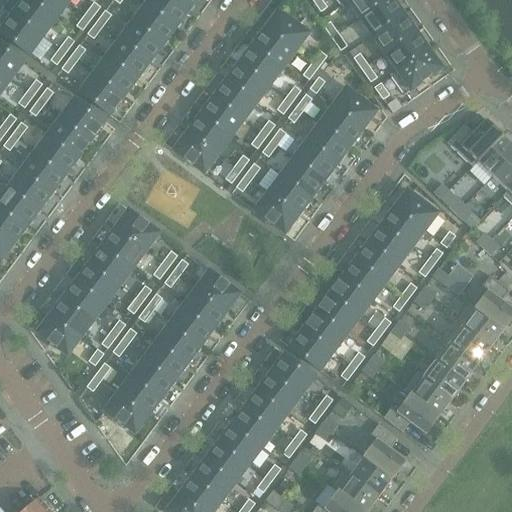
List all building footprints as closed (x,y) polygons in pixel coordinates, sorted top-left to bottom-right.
[(56,21),(28,0),(23,0),(12,15),(43,38),(56,21)] [(69,3),(64,0),(28,0),(56,21),(69,3)] [(188,12),(172,0),(149,0),(145,6),(175,29),(188,12)] [(197,0),(172,0),(188,12),(197,0)] [(327,8),(320,0),(313,0),(312,1),(320,13),(327,8)] [(347,3),(350,0),(335,0),(341,8),(348,4),(347,3)] [(360,20),(388,0),(350,0),(347,3),(348,4),(360,20)] [(372,38),(404,15),(392,0),(388,0),(360,20),(372,38)] [(91,20),(100,9),(94,4),(85,16),(91,20)] [(175,29),(145,6),(132,23),(163,46),(175,29)] [(309,34),(278,11),(264,30),(295,53),(309,34)] [(102,29),(111,17),(105,12),(96,24),(102,29)] [(43,38),(12,15),(0,30),(0,34),(29,56),(43,38)] [(384,56),(416,33),(404,15),(372,38),(384,56)] [(82,32),(91,20),(85,16),(76,27),(82,32)] [(163,46),(132,23),(119,41),(149,64),(163,46)] [(338,35),(330,23),(323,28),(332,40),(338,35)] [(93,41),(102,29),(96,24),(87,36),(93,41)] [(295,53),(264,30),(251,47),(282,70),(295,53)] [(397,73),(429,51),(416,33),(384,56),(396,72),(397,73)] [(347,48),(338,35),(332,40),(340,52),(347,48)] [(65,55),(74,43),(68,38),(59,50),(65,55)] [(149,64),(119,41),(106,58),(136,81),(149,64)] [(24,63),(0,44),(0,72),(11,81),(24,63)] [(77,63),(85,51),(79,46),(70,58),(77,63)] [(282,70),(251,47),(238,64),(269,87),(282,70)] [(56,67),(65,55),(59,50),(50,62),(56,67)] [(404,96),(442,69),(429,51),(397,73),(396,72),(389,77),(404,96)] [(318,70),(327,58),(320,53),(311,65),(318,70)] [(368,67),(360,55),(353,60),(362,72),(368,67)] [(68,75),(77,63),(70,58),(61,70),(68,75)] [(136,81),(106,58),(93,75),(123,98),(136,81)] [(269,87),(238,64),(225,82),(256,105),(269,87)] [(309,82),(318,70),(311,65),(302,77),(309,82)] [(377,79),(368,67),(362,72),(370,84),(377,79)] [(0,94),(11,81),(0,72),(0,94)] [(123,98),(93,75),(79,94),(110,117),(123,98)] [(316,96),(325,84),(318,79),(309,91),(316,96)] [(33,98),(42,86),(36,81),(27,93),(33,98)] [(256,105),(225,82),(212,99),(243,122),(256,105)] [(389,96),(381,85),(374,89),(382,101),(389,96)] [(292,104),(301,92),(294,88),(285,99),(292,104)] [(44,106),(53,94),(47,89),(38,101),(44,106)] [(376,112),(346,89),(332,107),(363,130),(376,112)] [(24,110),(33,98),(27,93),(18,105),(24,110)] [(303,113),(312,101),(305,96),(296,108),(303,113)] [(243,122),(212,99),(200,116),(230,139),(243,122)] [(283,116),(292,104),(285,99),(276,111),(283,116)] [(105,123),(74,100),(60,118),(91,141),(105,123)] [(35,118),(44,106),(38,101),(29,113),(35,118)] [(363,130),(332,107),(319,125),(350,148),(363,130)] [(294,125),(303,113),(296,108),(288,120),(294,125)] [(7,132),(16,121),(10,116),(1,128),(7,132)] [(230,139),(200,116),(187,133),(217,156),(230,139)] [(91,141),(60,118),(48,136),(78,159),(91,141)] [(477,163),(502,136),(485,120),(472,135),(463,127),(446,144),(472,169),(477,163)] [(266,139),(275,127),(268,122),(259,134),(266,139)] [(18,141),(27,129),(21,124),(12,136),(18,141)] [(350,148),(319,125),(306,142),(337,165),(350,148)] [(277,147),(286,135),(279,130),(271,142),(277,147)] [(217,156),(187,133),(173,152),(204,175),(217,156)] [(257,151),(266,139),(259,134),(251,146),(257,151)] [(9,152),(18,141),(12,136),(3,148),(9,152)] [(78,159),(48,136),(35,153),(65,176),(78,159)] [(492,178),(511,157),(511,145),(502,136),(477,163),(492,178)] [(268,159),(277,147),(271,142),(262,154),(268,159)] [(337,165),(306,142),(293,159),(324,182),(337,165)] [(65,176),(35,153),(22,170),(52,193),(65,176)] [(240,174),(249,162),(242,157),(234,169),(240,174)] [(508,193),(511,188),(511,157),(492,178),(507,192),(508,193)] [(324,182),(293,159),(280,177),(311,200),(324,182)] [(251,182),(260,170),(253,165),(245,177),(251,182)] [(231,185),(240,174),(234,169),(225,181),(231,185)] [(52,193),(22,170),(9,187),(39,210),(52,193)] [(242,194),(251,182),(245,177),(236,189),(242,194)] [(311,200),(280,177),(267,194),(298,217),(311,200)] [(440,200),(449,192),(441,185),(433,194),(440,200)] [(39,210),(9,187),(0,198),(0,207),(26,228),(39,210)] [(511,207),(511,188),(508,193),(507,192),(502,198),(511,207)] [(437,214),(407,191),(393,210),(424,233),(437,214)] [(298,217),(267,194),(254,212),(284,235),(298,217)] [(456,216),(465,207),(457,200),(449,209),(456,216)] [(26,228),(0,207),(0,234),(13,245),(26,228)] [(480,221),(465,207),(456,216),(472,230),(480,221)] [(424,233),(393,210),(380,227),(411,250),(424,233)] [(159,234),(128,211),(115,229),(146,252),(159,234)] [(411,250),(380,227),(367,244),(398,267),(411,250)] [(146,252),(115,229),(102,247),(133,270),(146,252)] [(483,250),(494,238),(486,232),(476,243),(483,250)] [(446,250),(455,239),(455,238),(449,233),(440,245),(446,250)] [(0,262),(13,245),(0,234),(0,262)] [(490,257),(501,245),(494,238),(483,250),(490,257)] [(398,267),(367,244),(354,261),(385,284),(398,267)] [(133,270),(102,247),(89,264),(120,287),(133,270)] [(433,267),(441,256),(442,255),(436,250),(427,262),(433,267)] [(168,269),(177,257),(171,253),(162,264),(168,269)] [(179,278),(188,266),(182,261),(173,273),(179,278)] [(385,284),(354,261),(341,279),(372,302),(385,284)] [(425,279),(433,267),(427,262),(418,274),(425,279)] [(120,287),(89,264),(76,281),(107,304),(120,287)] [(159,281),(168,269),(162,264),(153,276),(159,281)] [(442,285),(448,277),(438,270),(432,278),(442,285)] [(240,295),(209,271),(195,290),(226,313),(240,295)] [(170,290),(179,278),(173,273),(164,285),(170,290)] [(511,320),(511,309),(501,301),(509,292),(489,277),(481,288),(487,292),(475,308),(474,309),(504,331),(511,320)] [(372,302),(341,279),(328,296),(359,319),(372,302)] [(107,304),(76,281),(63,298),(94,321),(107,304)] [(408,301),(417,289),(410,284),(401,296),(408,301)] [(142,304),(151,292),(145,287),(136,299),(142,304)] [(429,302),(435,294),(425,287),(419,295),(429,302)] [(226,313),(195,290),(182,307),(213,330),(226,313)] [(153,312),(162,300),(156,295),(147,307),(153,312)] [(423,310),(429,302),(419,295),(413,303),(423,310)] [(359,319),(328,296),(315,313),(346,336),(359,319)] [(399,313),(408,301),(401,296),(392,308),(399,313)] [(94,321),(63,298),(50,316),(81,339),(94,321)] [(133,316),(142,304),(136,299),(127,311),(133,316)] [(504,331),(474,309),(475,308),(469,304),(455,322),(491,349),(504,331)] [(144,324),(153,312),(147,307),(138,319),(144,324)] [(213,330),(182,307),(170,324),(200,347),(213,330)] [(346,336),(315,313),(302,331),(333,354),(346,336)] [(81,339),(50,316),(36,334),(67,357),(81,339)] [(382,336),(390,325),(391,324),(384,319),(375,331),(382,336)] [(116,338),(125,327),(119,322),(110,334),(116,338)] [(403,337),(409,329),(399,322),(393,330),(403,337)] [(491,349),(455,322),(442,340),(448,345),(448,344),(478,366),(491,349)] [(200,347),(170,324),(157,342),(187,365),(200,347)] [(128,347),(137,335),(130,330),(121,342),(128,347)] [(397,345),(403,337),(393,330),(388,338),(397,345)] [(333,354),(302,331),(289,349),(319,372),(333,354)] [(373,348),(382,336),(375,331),(366,343),(373,348)] [(107,350),(116,338),(110,334),(101,345),(107,350)] [(119,359),(128,347),(121,342),(112,354),(119,359)] [(187,365),(157,342),(144,359),(174,382),(187,365)] [(478,366),(448,344),(448,345),(435,361),(465,383),(478,366)] [(95,368),(104,356),(97,351),(88,363),(95,368)] [(356,370),(364,360),(365,359),(358,354),(349,366),(356,370)] [(315,378),(284,355),(270,373),(301,396),(315,378)] [(377,372),(383,364),(374,356),(368,364),(377,372)] [(174,382),(144,359),(131,376),(161,399),(174,382)] [(465,383),(435,361),(423,378),(422,379),(452,401),(465,383)] [(371,380),(377,372),(368,364),(362,372),(371,380)] [(102,381),(111,369),(104,365),(95,376),(102,381)] [(347,382),(356,370),(349,366),(340,377),(347,382)] [(301,396),(270,373),(257,391),(288,414),(301,396)] [(452,401),(422,379),(423,378),(417,373),(403,392),(409,397),(409,396),(439,418),(452,401)] [(93,393),(102,381),(95,376),(86,388),(93,393)] [(161,399),(131,376),(118,393),(148,416),(161,399)] [(288,414),(257,391),(244,408),(275,431),(288,414)] [(148,416),(118,393),(104,412),(135,435),(148,416)] [(439,418),(409,396),(409,397),(396,413),(391,409),(383,419),(402,434),(409,424),(425,436),(439,418)] [(324,413),(331,403),(332,402),(326,397),(317,408),(324,413)] [(341,419),(351,406),(342,399),(332,412),(341,419)] [(275,431),(244,408),(231,425),(262,448),(275,431)] [(315,425),(324,413),(317,408),(308,421),(315,425)] [(331,434),(337,426),(327,418),(321,426),(331,434)] [(262,448),(231,425),(218,443),(249,466),(262,448)] [(325,442),(331,434),(321,426),(315,434),(325,442)] [(405,461),(390,450),(397,440),(378,426),(370,436),(376,440),(364,458),(392,479),(405,461)] [(298,448),(306,437),(307,436),(300,431),(291,443),(298,448)] [(249,466),(218,443),(205,460),(236,483),(249,466)] [(289,460),(298,448),(291,443),(282,455),(289,460)] [(305,468),(311,460),(301,453),(295,461),(305,468)] [(392,479),(364,458),(351,475),(379,496),(392,479)] [(236,483),(205,460),(192,477),(223,500),(236,483)] [(299,476),(305,468),(295,461),(289,469),(299,476)] [(272,482),(280,472),(281,471),(274,466),(265,478),(272,482)] [(367,511),(379,496),(351,475),(345,470),(331,488),(337,493),(337,492),(364,511),(367,511)] [(214,511),(223,500),(192,477),(180,494),(203,511),(214,511)] [(263,495),(272,482),(265,478),(256,490),(263,495)] [(282,497),(289,487),(283,482),(276,492),(282,497)] [(364,511),(337,492),(337,493),(324,510),(318,505),(313,511),(364,511)] [(203,511),(180,494),(166,511),(203,511)] [(49,511),(39,500),(25,511),(49,511)] [(249,511),(254,507),(255,505),(248,500),(239,511),(249,511)]
